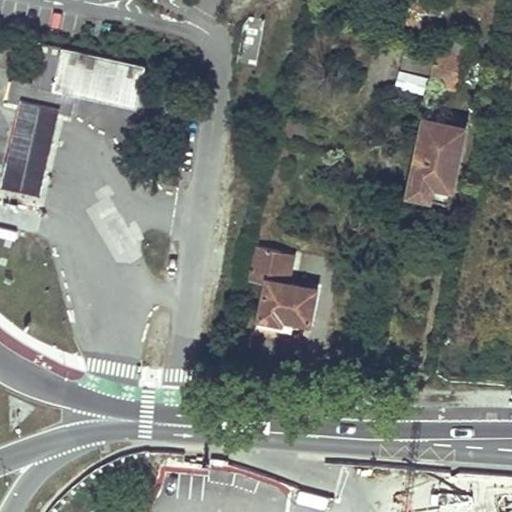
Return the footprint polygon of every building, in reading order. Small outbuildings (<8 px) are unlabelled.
[(443,36),(413,31),(408,56),(438,62),(441,50),(443,36)] [(59,112),(70,115),(75,94),(137,108),(147,65),(44,43),(34,84),(14,80),(9,101),(20,103),(59,112)] [(474,56),(441,50),(438,62),(433,92),(468,98),(474,56)] [(396,88),(425,95),(429,78),(400,71),(396,88)] [(59,112),(20,103),(2,185),(41,194),(59,112)] [(460,121),(422,114),(409,187),(447,193),(460,121)] [(261,251),(254,250),(250,265),(259,267),(255,285),(273,289),(265,330),(294,336),(295,331),(309,334),(307,344),(314,345),(323,298),(284,289),(289,258),(273,254),(274,247),(263,245),(261,251)]
